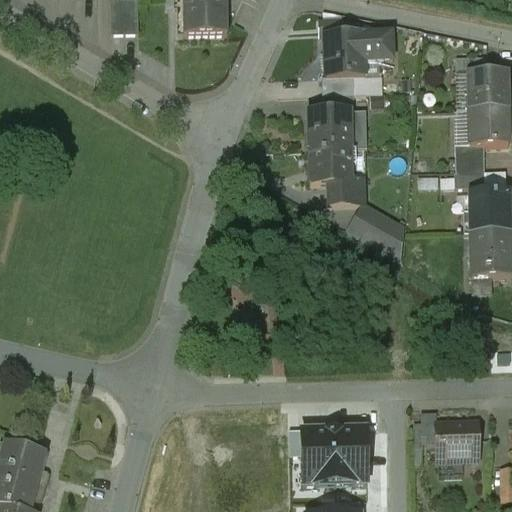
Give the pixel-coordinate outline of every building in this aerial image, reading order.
[(173,0),(174,14),(182,14),(182,41),(226,41),(225,0),(173,0)] [(137,3),(110,3),(110,39),(138,39),(137,3)] [(342,27),(320,28),(321,42),(324,42),(343,41),(342,27)] [(343,41),(324,42),(326,84),(326,86),(353,85),(365,84),(365,69),(393,68),(392,42),(374,43),(374,40),(343,41)] [(488,78),(488,62),(455,63),(455,81),(467,81),(467,79),(488,78)] [(506,115),(506,78),(488,78),(467,79),(467,81),(468,101),(469,101),(470,114),(468,114),(468,116),(506,115)] [(468,101),(467,81),(455,81),(456,116),(468,116),(468,114),(470,114),(469,101),(468,101)] [(353,85),(326,86),(326,84),(321,84),(322,103),(354,102),(353,85)] [(382,101),(381,84),(365,84),(353,85),(354,102),(382,101)] [(354,102),(322,103),(322,119),(354,118),(354,102)] [(507,151),(506,115),(468,116),(469,151),(469,152),(483,152),(507,151)] [(322,119),(307,119),(308,157),(350,156),(366,156),(365,118),(354,118),(322,119)] [(469,151),(454,151),(455,178),(484,178),(483,152),(469,152),(469,151)] [(351,189),(350,156),(308,157),(309,191),(329,191),(329,212),(361,212),(360,189),(351,189)] [(484,193),(484,178),(455,178),(454,179),(454,194),(484,193)] [(508,198),(469,199),(469,218),(463,218),(463,240),(469,240),(510,239),(508,198)] [(404,236),(362,211),(346,238),(400,269),(404,236)] [(510,239),(469,240),(471,284),(511,283),(510,239)] [(452,327),(437,327),(437,346),(452,346),(452,327)] [(436,438),(421,438),(421,428),(414,429),(414,449),(426,449),(426,453),(436,453),(436,438)] [(476,429),(435,431),(436,453),(437,467),(477,465),(476,429)] [(364,434),(301,437),(302,462),(303,491),(366,489),(364,434)] [(289,462),(302,462),(301,437),(288,437),(289,462)] [(45,458),(5,448),(0,468),(0,511),(3,511),(30,511),(36,491),(43,493),(45,491),(48,480),(47,478),(40,476),(45,458)] [(511,507),(511,496),(502,496),(502,508),(511,507)]
